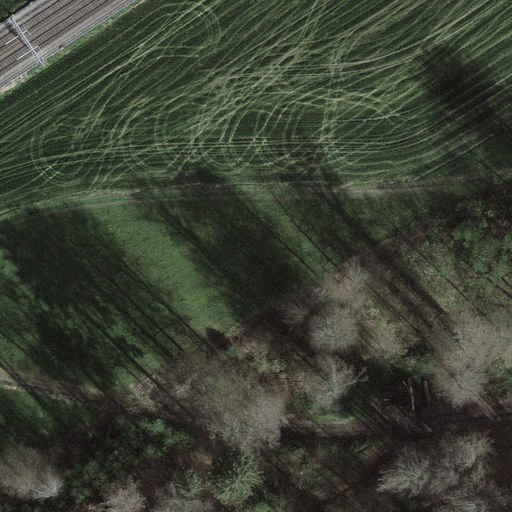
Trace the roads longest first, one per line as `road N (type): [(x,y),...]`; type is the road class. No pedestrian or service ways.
road 1 (track): [(0,229),(187,187),(345,197),(511,164)]
road 2 (track): [(0,382),(139,411),(280,427),(411,424),(511,407)]
